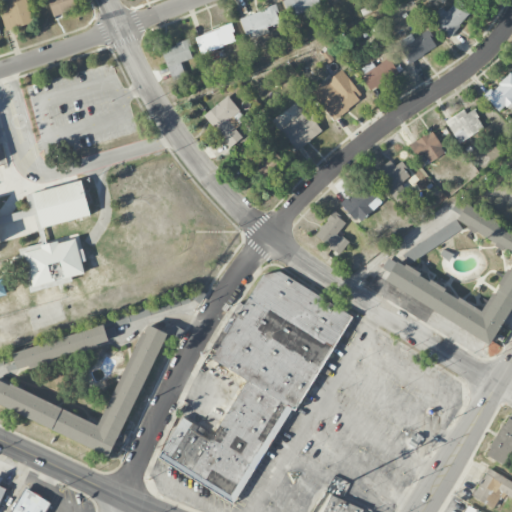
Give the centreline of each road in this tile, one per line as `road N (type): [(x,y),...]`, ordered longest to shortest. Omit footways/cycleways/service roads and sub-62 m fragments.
road 1 (residential): [(124,499),(201,335),(288,211),(477,62),(511,17)]
road 2 (residential): [(511,395),(308,266),(239,207),(164,114),(108,0)]
road 3 (residential): [(190,0),(0,70)]
road 4 (secondary): [(0,439),(152,511)]
